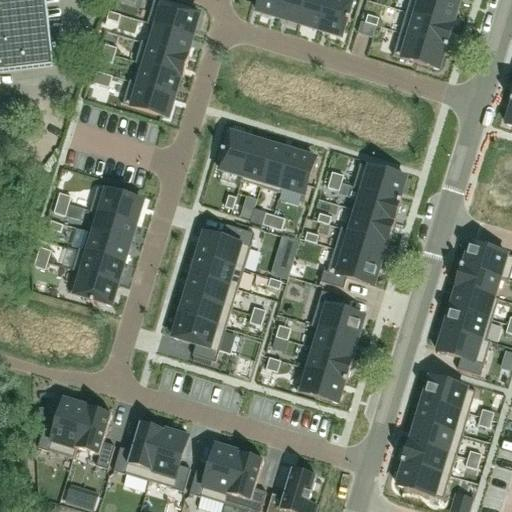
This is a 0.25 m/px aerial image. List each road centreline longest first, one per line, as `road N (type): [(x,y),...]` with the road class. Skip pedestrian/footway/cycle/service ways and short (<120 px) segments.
road 1 (residential): [(370,465),(109,389),(223,29),(481,107)]
road 2 (unclassified): [(370,465),(447,222)]
